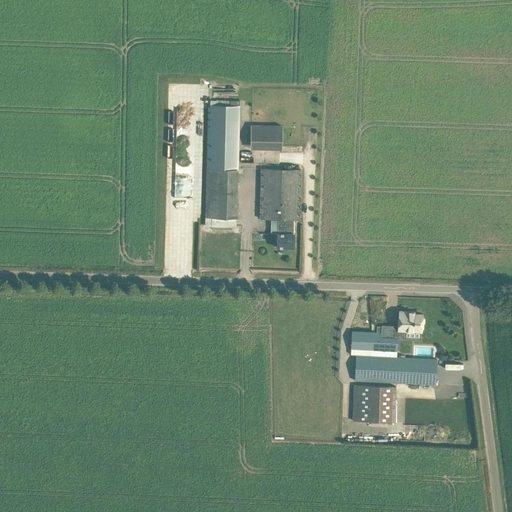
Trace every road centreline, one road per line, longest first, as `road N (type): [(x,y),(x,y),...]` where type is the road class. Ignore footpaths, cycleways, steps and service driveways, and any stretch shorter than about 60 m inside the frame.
road 1 (unclassified): [(0,275),(470,290)]
road 2 (unclassified): [(498,511),(470,290)]
